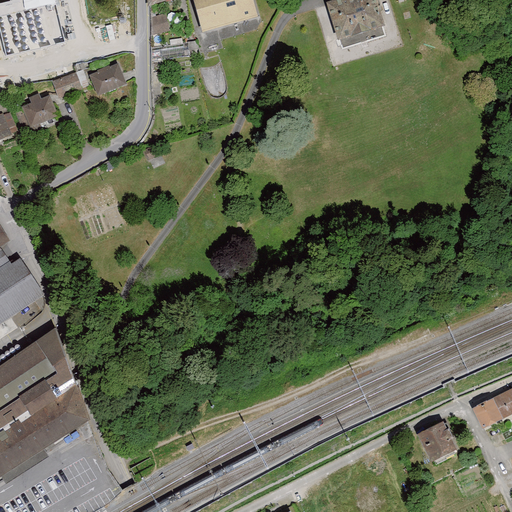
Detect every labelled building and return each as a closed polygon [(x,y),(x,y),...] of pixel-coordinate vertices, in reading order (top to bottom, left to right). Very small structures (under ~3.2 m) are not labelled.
[(192,0),(203,35),(257,19),(251,0),(192,0)] [(355,0),(330,8),(343,47),(390,32),(379,0),(355,0)] [(153,33),(170,30),(167,13),(150,16),(153,33)] [(119,64),(89,76),(98,97),(128,85),(119,64)] [(83,70),(53,81),(58,96),(88,85),(83,70)] [(41,99),(38,92),(28,97),(31,105),(22,109),(31,129),(58,117),(49,96),(41,99)] [(0,140),(12,136),(2,114),(0,115),(0,140)] [(0,323),(43,295),(0,226),(0,323)] [(36,302),(11,317),(17,326),(41,311),(36,302)] [(0,368),(0,474),(87,420),(56,329),(0,368)] [(511,391),(476,409),(486,429),(511,416),(511,391)] [(449,427),(421,440),(434,467),(462,455),(449,427)]
